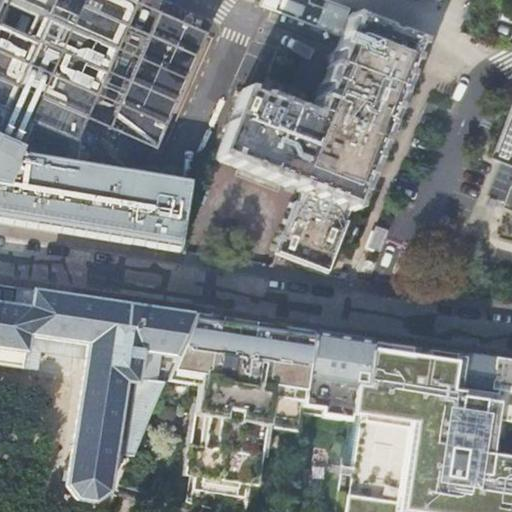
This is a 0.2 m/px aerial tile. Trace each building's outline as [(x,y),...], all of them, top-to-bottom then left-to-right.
[(0,0),(0,156),(76,169),(81,142),(79,139),(137,5),(135,5),(135,6),(125,2),(123,8),(104,0),(0,0)] [(325,0),(266,0),(263,9),(334,38),(346,8),(325,0)] [(159,14),(114,116),(157,149),(207,36),(159,14)] [(408,38),(347,14),(309,114),(243,88),(214,160),(299,193),(275,255),(324,272),(327,265),(347,212),(353,214),(359,199),(405,80),(418,47),(420,42),(408,38)] [(117,89),(107,85),(100,99),(111,103),(117,89)] [(511,117),(496,159),(511,164),(511,186),(504,207),(511,210),(511,117)] [(76,169),(0,156),(0,223),(143,246),(178,252),(187,191),(152,186),(123,181),(123,177),(76,169)] [(366,250),(379,255),(387,234),(374,229),(366,250)] [(0,365),(21,368),(24,350),(83,359),(62,487),(74,501),(92,504),(106,492),(113,443),(123,445),(121,455),(130,457),(149,411),(191,315),(160,311),(98,301),(49,294),(26,290),(0,286),(0,365)] [(191,315),(149,411),(189,418),(182,476),(193,478),(188,505),(213,511),(242,511),(247,487),(257,489),(266,430),(297,436),(305,374),(311,334),(280,329),(207,318),(191,315)] [(511,425),(511,364),(453,356),(444,354),(428,352),(426,361),(368,352),(369,343),(341,338),(311,334),(305,374),(297,436),(286,511),(511,511),(511,461),(487,458),(491,422),(511,425)]
